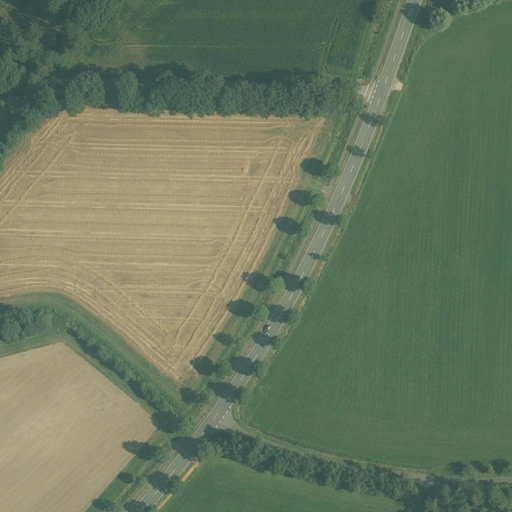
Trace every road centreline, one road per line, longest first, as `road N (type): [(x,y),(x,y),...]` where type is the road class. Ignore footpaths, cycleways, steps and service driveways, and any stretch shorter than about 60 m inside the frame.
road 1 (unclassified): [(0,77),(381,92)]
road 2 (tertiary): [(212,420),(301,277),(381,92)]
road 3 (unclassified): [(212,420),(305,456),(451,480),(511,480)]
